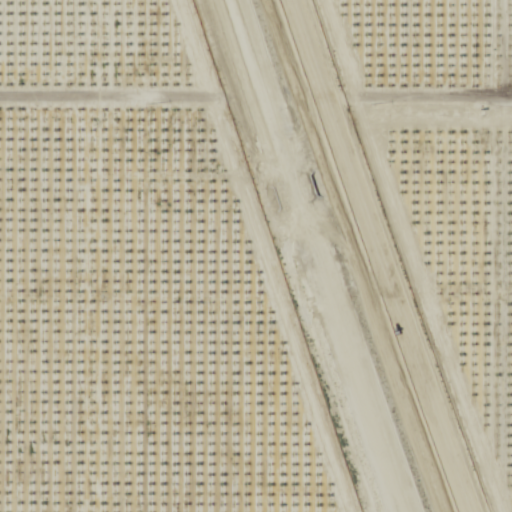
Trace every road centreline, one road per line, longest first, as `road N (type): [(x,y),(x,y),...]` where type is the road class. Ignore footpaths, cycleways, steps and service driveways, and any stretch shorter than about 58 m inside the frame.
road 1 (track): [(0,105),(196,106)]
road 2 (track): [(366,102),(511,102)]
